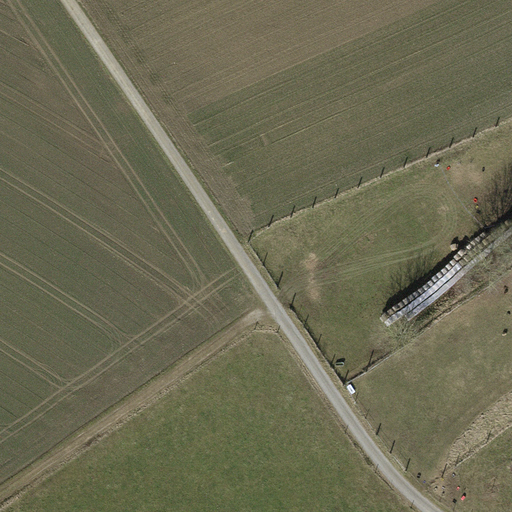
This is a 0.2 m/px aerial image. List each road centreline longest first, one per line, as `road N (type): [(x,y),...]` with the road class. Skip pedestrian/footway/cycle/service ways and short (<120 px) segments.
road 1 (track): [(439,511),(374,450),(269,306),(71,0)]
road 2 (track): [(269,306),(0,496)]
